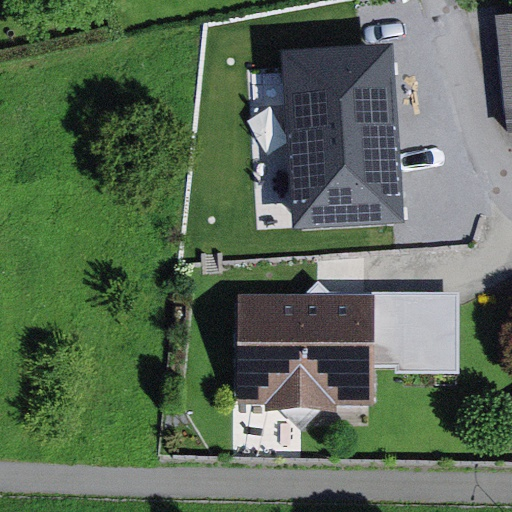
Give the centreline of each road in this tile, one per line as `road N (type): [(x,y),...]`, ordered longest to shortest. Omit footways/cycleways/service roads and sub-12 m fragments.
road 1 (residential): [(0,476),(511,485)]
road 2 (residential): [(454,0),(501,167),(511,178)]
